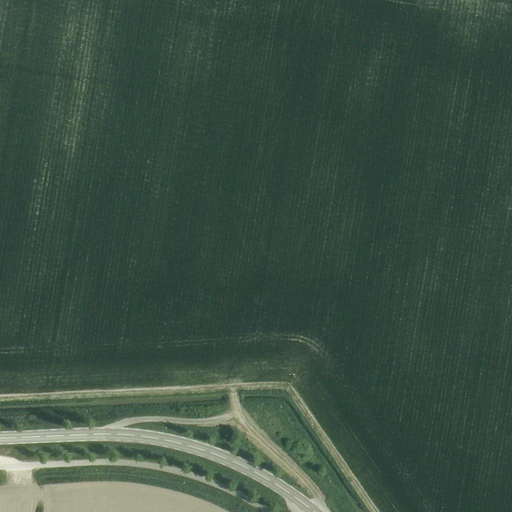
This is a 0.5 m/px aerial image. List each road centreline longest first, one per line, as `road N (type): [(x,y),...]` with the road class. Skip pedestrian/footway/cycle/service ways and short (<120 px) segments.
road 1 (secondary): [(312,511),(247,467),(167,439),(0,436)]
road 2 (track): [(322,511),(311,489),(245,424),(230,382)]
